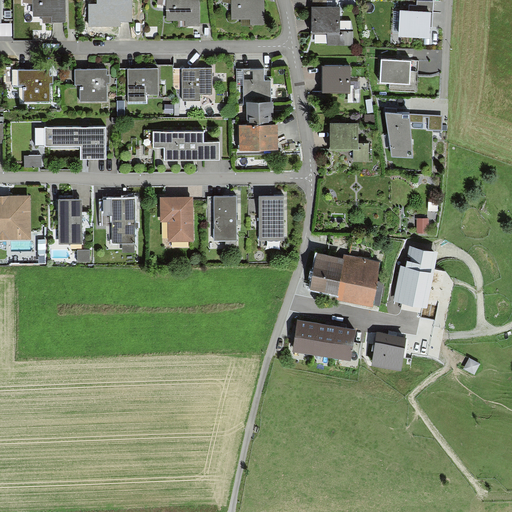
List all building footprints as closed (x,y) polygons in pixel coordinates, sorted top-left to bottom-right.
[(23,0),(23,3),(33,4),(33,16),(52,17),(52,22),(66,22),(65,0),(23,0)] [(97,0),(97,4),(89,4),(89,27),(121,27),(121,22),(132,21),(132,0),(97,0)] [(157,0),(157,4),(166,5),(167,21),(185,21),(185,26),(200,25),(199,0),(157,0)] [(222,0),(222,2),(231,4),(232,19),(251,19),(251,25),(264,25),(264,0),(222,0)] [(409,5),(409,10),(432,12),(431,28),(433,28),(434,1),(417,1),(417,5),(409,5)] [(313,7),(312,7),(312,33),(327,33),(327,45),(353,45),(353,32),(340,32),(340,7),(327,7),(313,7)] [(409,10),(399,10),(398,36),(430,38),(431,28),(432,12),(409,10)] [(13,23),(0,23),(0,35),(13,36),(13,23)] [(418,61),(381,60),(380,82),(391,83),(391,90),(417,91),(418,61)] [(350,66),(323,66),(323,92),(350,92),(350,66)] [(211,68),(180,68),(181,101),(199,100),(199,94),(211,94),(211,68)] [(157,69),(127,69),(127,103),(145,103),(145,96),(157,96),(157,69)] [(48,70),(18,71),(18,86),(23,85),(23,104),(49,103),(48,70)] [(75,84),(78,84),(78,104),(106,103),(105,70),(74,70),(75,84)] [(242,109),(271,111),(272,71),(243,71),(242,109)] [(271,111),(242,109),(241,122),(235,121),(235,148),(275,149),(275,121),(271,121),(271,111)] [(409,113),(386,111),(392,155),(412,156),(410,122),(410,115),(409,113)] [(375,115),(365,115),(365,125),(375,125),(375,115)] [(443,116),(410,115),(410,122),(424,123),(424,118),(429,118),(428,129),(442,130),(443,116)] [(358,123),(330,123),(330,149),(354,149),(354,161),(368,161),(368,144),(358,144),(358,123)] [(107,130),(44,130),(45,147),(74,147),(74,156),(107,156),(107,130)] [(210,132),(147,132),(147,148),(165,148),(165,158),(210,158),(210,132)] [(28,165),(44,165),(44,154),(28,154),(28,165)] [(27,198),(0,197),(0,237),(27,237),(27,198)] [(234,197),(215,197),(215,239),(234,239),(234,197)] [(282,197),(260,197),(260,240),(282,240),(282,197)] [(191,198),(161,198),(161,220),(169,220),(169,240),(191,240),(191,198)] [(133,200),(112,200),(113,243),(134,243),(133,200)] [(79,201),(58,201),(59,243),(80,243),(79,201)] [(426,220),(417,220),(417,232),(426,232),(426,220)] [(438,253),(410,247),(406,269),(401,268),(395,301),(426,307),(438,253)] [(377,266),(317,253),(310,287),(370,300),(377,266)] [(294,350),(313,353),(318,323),(298,320),(294,350)] [(336,326),(318,323),(313,353),(332,355),(336,326)] [(353,328),(336,326),(332,355),(348,358),(353,328)] [(378,334),(373,365),(400,369),(405,339),(378,334)] [(466,370),(478,373),(481,359),(470,356),(466,370)]
